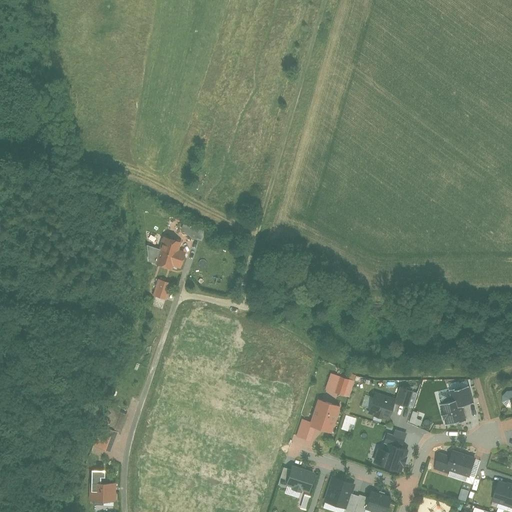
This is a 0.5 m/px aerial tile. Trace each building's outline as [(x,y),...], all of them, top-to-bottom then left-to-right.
[(196,170),(191,186),(201,188),(206,173),(196,170)] [(183,232),(205,239),(207,230),(186,223),(183,232)] [(180,237),(163,231),(151,264),(170,271),(172,265),(177,267),(183,250),(176,247),(180,237)] [(171,281),(158,278),(153,298),(166,302),(171,281)] [(353,375),(328,368),(323,387),(348,394),(353,375)] [(451,394),(436,399),(443,420),(463,414),(459,401),(471,397),(465,378),(447,383),(451,394)] [(411,384),(398,381),(395,393),(394,397),(407,400),(411,384)] [(395,393),(372,387),(365,410),(388,418),(394,397),(395,393)] [(339,400),(314,393),(308,416),(299,416),(294,433),(310,438),(314,425),(330,430),(339,400)] [(339,427),(352,431),(356,418),(343,414),(339,427)] [(386,447),(375,443),(370,460),(401,469),(409,443),(389,437),(386,447)] [(445,451),(435,447),(429,464),(467,478),(476,452),(448,442),(445,451)] [(313,467),(289,460),(282,482),(306,490),(313,467)] [(90,484),(102,484),(102,478),(105,478),(105,470),(89,471),(90,484)] [(354,478),(330,471),(322,498),(346,505),(354,478)] [(511,480),(498,476),(491,498),(511,503),(511,480)] [(90,484),(90,500),(114,499),(114,484),(102,484),(90,484)] [(390,492),(368,486),(362,505),(384,511),(390,492)]
